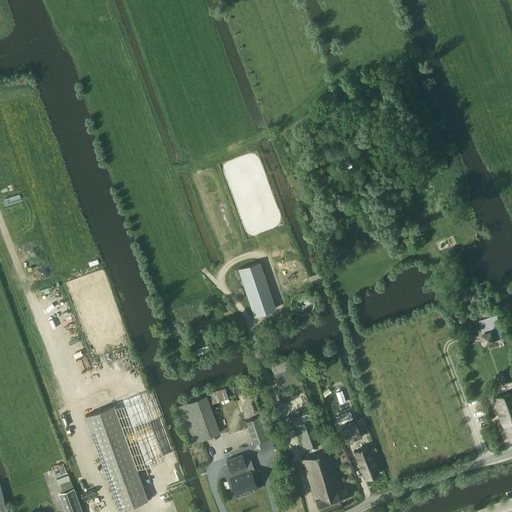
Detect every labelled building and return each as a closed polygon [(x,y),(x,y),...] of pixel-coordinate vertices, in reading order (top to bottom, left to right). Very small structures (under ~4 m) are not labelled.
[(258,264),(240,271),(249,299),(268,293),(258,264)] [(268,293),(249,299),(255,315),(274,308),(268,293)] [(498,320),(480,325),(482,333),(486,344),(504,338),(498,320)] [(130,357),(117,362),(121,372),(134,368),(130,357)] [(341,390),(335,393),(339,404),(345,401),(341,390)] [(510,441),(511,440),(511,391),(494,398),(510,441)] [(219,433),(205,396),(176,407),(190,444),(219,433)] [(147,499),(113,405),(85,415),(119,509),(147,499)] [(350,411),(335,416),(338,425),(339,424),(353,419),(350,411)] [(306,413),(293,417),(295,424),(312,419),(311,415),(306,413)] [(246,421),(254,443),(271,437),(263,415),(246,421)] [(302,448),(321,441),(314,418),(312,419),(295,424),(302,448)] [(355,424),(353,419),(339,424),(341,429),(340,430),(346,444),(357,440),(356,438),(361,436),(356,423),(355,424)] [(365,479),(380,473),(368,445),(353,451),(365,479)] [(337,491),(342,489),(329,449),(302,458),(308,474),(320,509),(341,502),(337,491)] [(230,477),(227,478),(230,487),(233,486),(236,495),(239,495),(240,496),(247,494),(246,492),(257,488),(254,478),(256,477),(253,468),(250,469),(249,465),(246,466),(242,454),(227,460),(231,471),(228,472),(230,477)] [(287,479),(299,476),(295,463),(283,467),(287,479)] [(56,478),(59,485),(71,480),(69,474),(56,478)] [(285,499),(297,495),(292,478),(280,482),(285,499)] [(59,492),(65,511),(81,511),(73,488),(59,492)]
